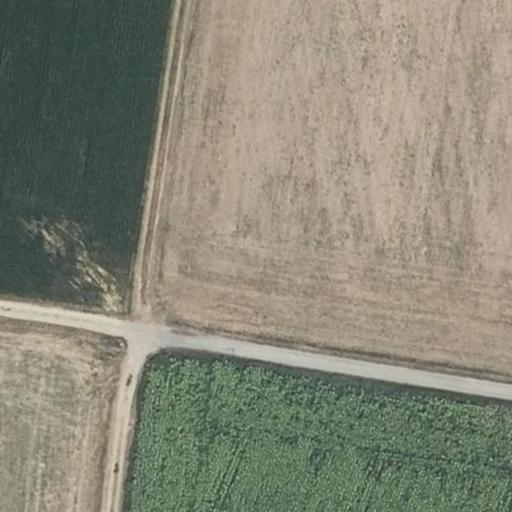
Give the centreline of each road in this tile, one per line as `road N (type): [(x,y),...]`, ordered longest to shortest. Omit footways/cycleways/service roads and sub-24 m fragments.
road 1 (track): [(188,0),(116,511)]
road 2 (unclassified): [(139,330),(511,385)]
road 3 (track): [(139,330),(0,309)]
